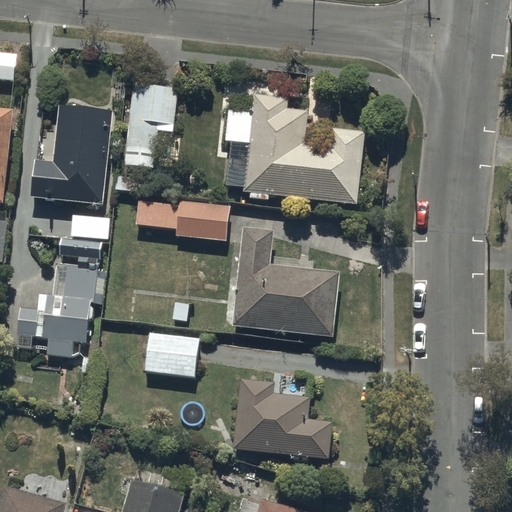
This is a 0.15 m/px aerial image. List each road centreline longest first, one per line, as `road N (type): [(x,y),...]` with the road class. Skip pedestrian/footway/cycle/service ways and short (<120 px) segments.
road 1 (unclassified): [(451,511),(450,244),(468,42)]
road 2 (residential): [(468,42),(62,0)]
